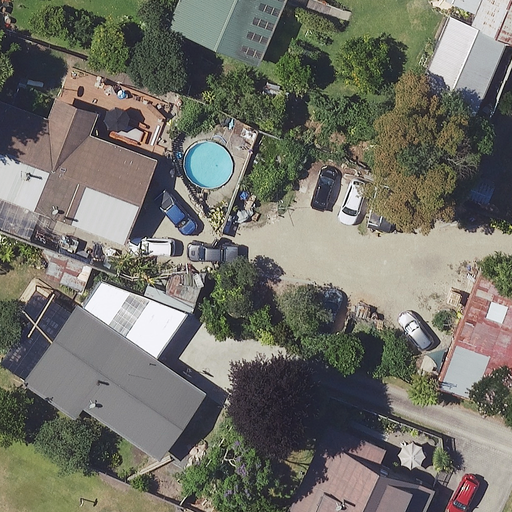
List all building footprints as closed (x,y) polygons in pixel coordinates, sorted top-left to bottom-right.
[(184,0),(173,29),(269,70),(298,0),(184,0)] [(511,0),(458,0),(419,95),(483,121),(511,48),(511,0)] [(151,148),(0,98),(0,213),(26,222),(33,200),(125,230),(151,148)] [(393,175),(368,169),(358,214),(382,220),(393,175)] [(473,387),(482,365),(499,372),(504,360),(511,362),(511,256),(485,246),(453,328),(436,372),(473,387)] [(136,285),(93,258),(50,326),(25,310),(0,349),(156,448),(193,389),(150,362),(189,300),(144,272),(136,285)] [(448,511),(434,505),(448,474),(330,419),(289,507),(300,511),(448,511)]
